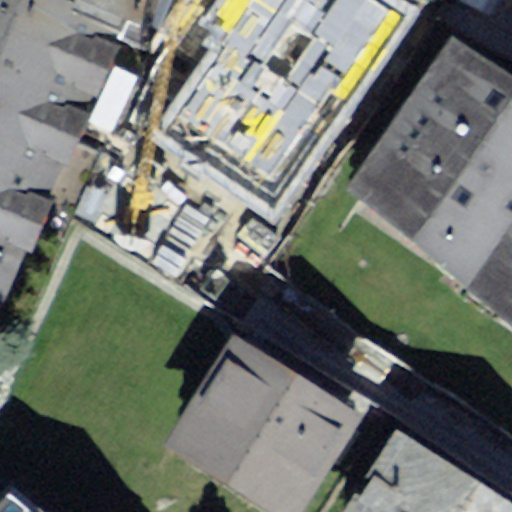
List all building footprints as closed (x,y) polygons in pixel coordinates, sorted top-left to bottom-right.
[(86,0),(0,0),(0,271),(105,7),(86,0)] [(111,0),(143,20),(155,0),(111,0)] [(222,0),(209,19),(333,104),(404,0),(222,0)] [(511,88),(442,29),(333,180),(458,286),(511,313),(511,88)] [(143,445),(254,511),(290,511),(355,406),(216,323),(143,445)] [(49,407),(0,391),(0,448),(33,459),(49,407)] [(511,511),(511,497),(379,412),(314,511),(511,511)] [(59,511),(0,457),(0,511),(59,511)]
